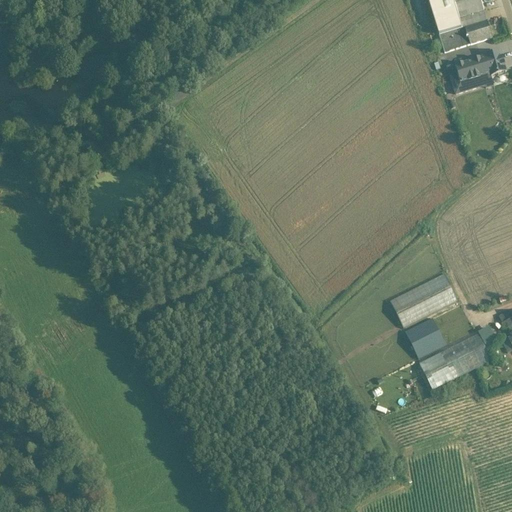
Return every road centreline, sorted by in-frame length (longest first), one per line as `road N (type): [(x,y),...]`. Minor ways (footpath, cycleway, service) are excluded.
road 1 (track): [(334,330),(436,239),(452,253),(482,320)]
road 2 (track): [(319,0),(170,109)]
road 3 (track): [(436,239),(438,217),(511,145)]
